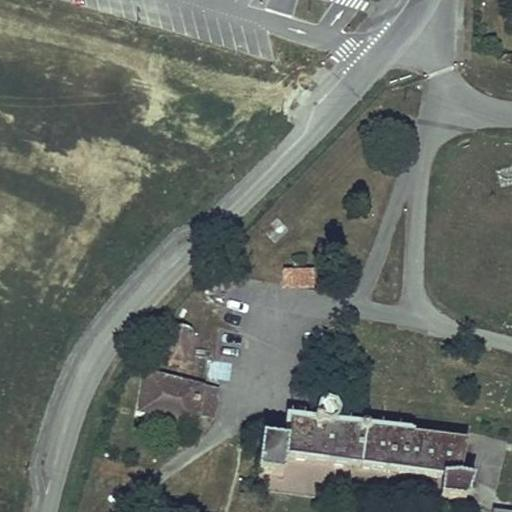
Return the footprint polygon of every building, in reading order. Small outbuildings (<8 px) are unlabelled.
[(188,362),(192,335),(190,328),(174,326),(168,330),(164,358),(168,363),(183,366),(188,362)] [(205,377),(229,380),(231,363),(207,360),(205,377)] [(140,412),(196,425),(198,413),(201,390),(201,389),(146,374),(140,412)] [(198,413),(211,415),(215,392),(201,390),(198,413)] [(412,435),(413,433),(335,423),(337,415),(334,407),(326,405),(318,408),(316,415),(317,421),(287,418),(283,442),(262,439),(262,441),(257,475),(282,478),(284,458),(442,479),(440,499),(465,502),(472,481),(473,482),(473,480),(459,477),(466,442),(412,435)]
